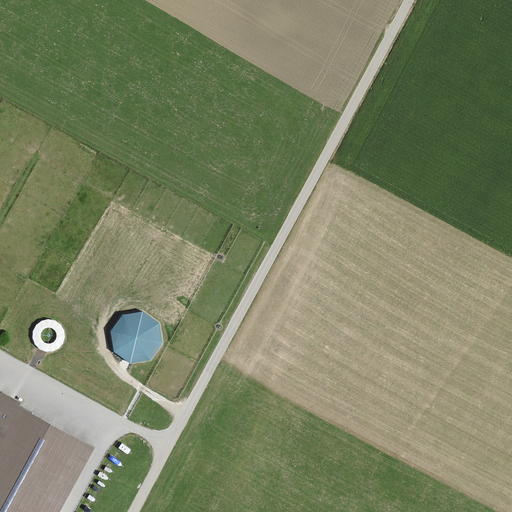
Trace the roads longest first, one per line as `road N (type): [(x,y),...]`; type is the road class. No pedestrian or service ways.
road 1 (unclassified): [(408,0),(166,444)]
road 2 (residential): [(0,353),(166,444)]
